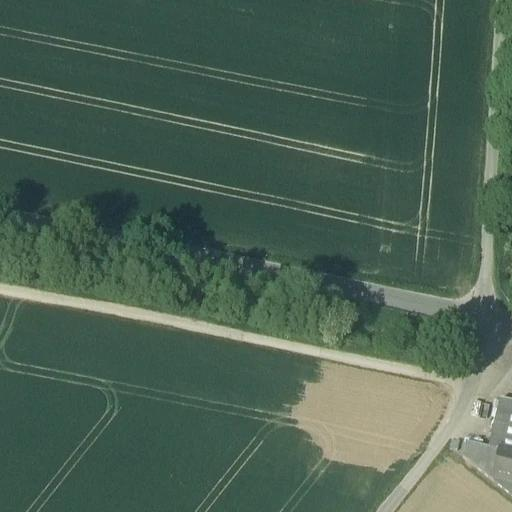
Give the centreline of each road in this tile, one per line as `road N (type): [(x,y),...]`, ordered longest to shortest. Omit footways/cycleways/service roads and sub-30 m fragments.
road 1 (track): [(500,0),(477,317),(461,395),(382,511)]
road 2 (tertiary): [(0,221),(511,329)]
road 3 (track): [(0,299),(463,385)]
